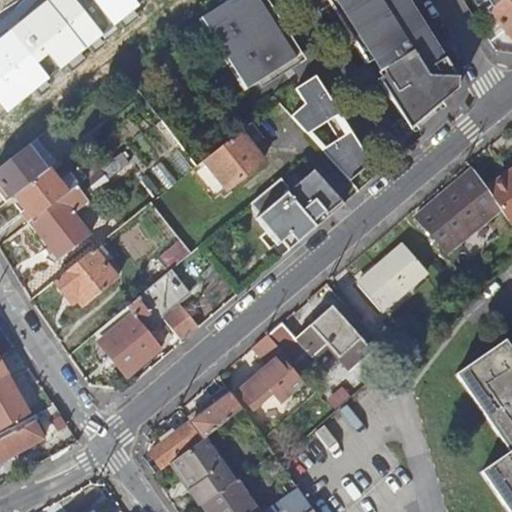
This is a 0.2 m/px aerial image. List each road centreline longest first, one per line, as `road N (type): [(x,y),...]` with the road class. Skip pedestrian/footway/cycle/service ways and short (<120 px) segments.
road 1 (residential): [(101,446),(500,103)]
road 2 (residential): [(0,277),(101,446)]
